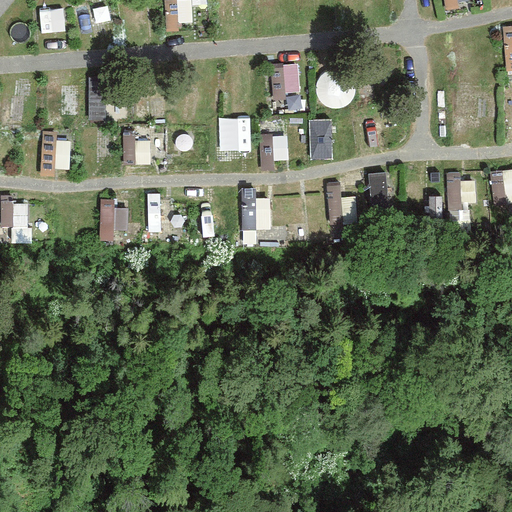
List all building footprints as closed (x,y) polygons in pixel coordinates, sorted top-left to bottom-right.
[(166,0),(167,23),(194,22),(193,0),(166,0)] [(272,91),(298,90),(297,64),(270,65),(272,91)] [(314,119),(313,153),(333,153),(333,136),(326,136),(326,119),(314,119)] [(43,166),(71,168),(73,137),(45,135),(43,166)] [(497,200),(511,198),(511,166),(494,168),(497,200)] [(451,201),(480,200),(480,173),(450,174),(451,201)] [(343,193),(343,180),(328,180),(329,217),(359,216),(358,193),(343,193)] [(273,224),(272,193),(246,194),(246,224),(273,224)] [(2,196),(1,221),(15,221),(15,238),(32,238),(33,197),(2,196)] [(102,231),(130,230),(129,201),(102,202),(102,231)]
